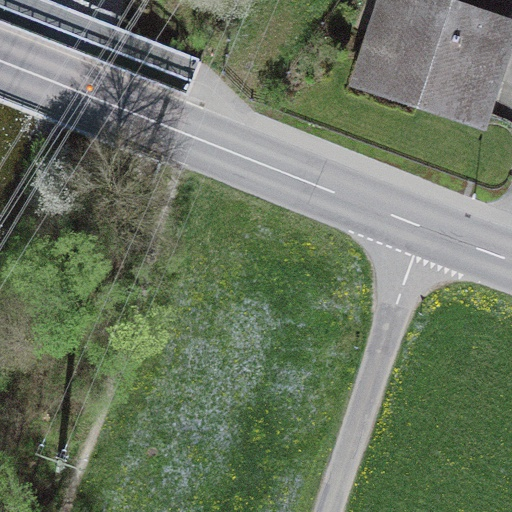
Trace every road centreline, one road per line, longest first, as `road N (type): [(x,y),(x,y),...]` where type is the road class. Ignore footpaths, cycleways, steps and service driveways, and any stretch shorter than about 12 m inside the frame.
road 1 (tertiary): [(0,65),(511,260)]
road 2 (track): [(424,231),(336,511)]
